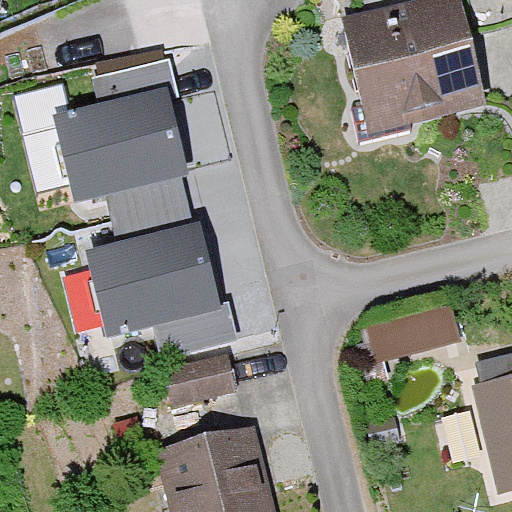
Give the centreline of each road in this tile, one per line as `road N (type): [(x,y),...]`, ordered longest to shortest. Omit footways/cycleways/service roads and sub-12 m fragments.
road 1 (residential): [(223,0),(284,268)]
road 2 (residential): [(284,268),(338,511)]
road 3 (residential): [(284,268),(511,216)]
